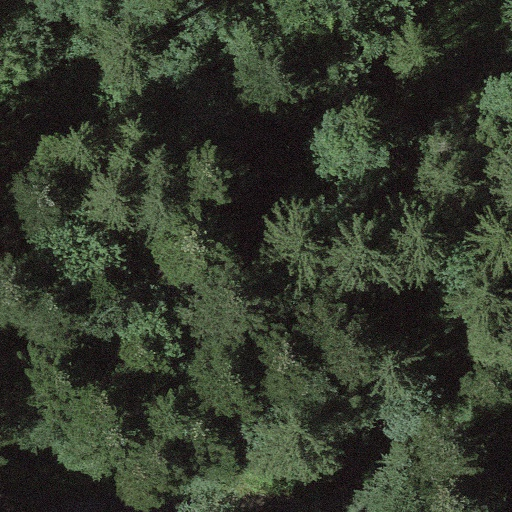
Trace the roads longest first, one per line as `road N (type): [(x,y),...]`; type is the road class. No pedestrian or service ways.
road 1 (track): [(0,89),(97,192),(162,300),(374,429)]
road 2 (track): [(97,192),(219,200),(314,144),(511,117)]
